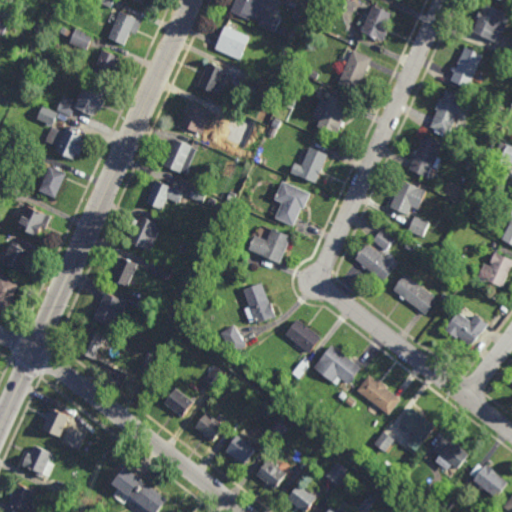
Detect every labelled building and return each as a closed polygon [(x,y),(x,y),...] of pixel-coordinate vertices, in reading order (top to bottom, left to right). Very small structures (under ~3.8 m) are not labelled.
[(114,0),(111,8),(98,2),(98,0),(114,0)] [(232,0),(268,0),(260,21),(249,16),(246,23),(227,15),(232,0)] [(509,17),(497,44),(472,33),(484,6),(509,17)] [(372,10),(389,18),(382,32),(387,34),(383,42),(362,32),(372,10)] [(107,39),(123,46),(128,33),(134,35),(139,22),(118,13),(107,39)] [(4,35),(0,33),(0,16),(10,21),(4,35)] [(87,50),(70,42),(77,28),(94,36),(87,50)] [(212,50),(239,62),(249,41),(222,29),(212,50)] [(464,49),(482,57),(467,90),(450,83),(464,49)] [(92,72),(111,81),(120,60),(101,52),(92,72)] [(353,53),(371,60),(356,94),(338,87),(353,53)] [(197,88),(214,95),(220,81),(226,83),(229,76),(206,66),(197,88)] [(316,79),(311,77),(315,69),(320,72),(316,79)] [(260,87),(256,86),(256,87),(242,81),(247,71),(260,77),(260,78),(264,80),(260,87)] [(291,108),(281,103),(292,84),(299,88),(295,96),(297,97),(291,108)] [(73,110),(91,117),(94,110),(101,113),(105,103),(98,100),(101,95),(82,87),(73,110)] [(444,91),(472,103),(457,139),(429,127),(444,91)] [(58,111),(71,116),(77,101),(64,95),(58,111)] [(319,101),(327,104),(329,99),(344,104),(331,138),(308,130),(319,101)] [(179,126),(201,135),(210,114),(188,104),(179,126)] [(52,125),(50,124),(49,126),(46,124),(47,123),(37,118),(43,106),(58,113),(52,125)] [(278,128),(271,125),(274,118),(281,121),(278,128)] [(44,143),(56,148),(54,155),(72,163),(76,155),(79,157),(85,141),(81,139),(82,137),(65,130),(64,133),(50,127),(44,143)] [(422,137),(441,145),(427,178),(408,170),(422,137)] [(162,166),(178,174),(191,148),(174,140),(162,166)] [(507,144),(508,143),(511,144),(511,163),(510,169),(498,163),(501,157),(495,154),(501,141),(507,144)] [(35,159),(22,153),(27,144),(39,150),(35,159)] [(289,174),(293,165),(301,168),(309,150),(326,158),(314,185),(289,174)] [(39,193),(55,199),(64,174),(48,168),(39,193)] [(7,197),(0,193),(0,178),(13,185),(7,197)] [(282,183),(309,194),(302,213),(297,211),(292,226),(274,219),(280,203),(275,201),(282,183)] [(401,183),(425,193),(417,211),(410,208),(406,217),(389,209),(401,183)] [(146,203),(160,209),(164,199),(177,204),(181,196),(154,185),(146,203)] [(202,203),(189,196),(194,186),(207,192),(202,203)] [(233,202),(226,199),(230,191),(237,194),(233,202)] [(17,227),(36,235),(45,216),(25,207),(17,227)] [(511,212),(511,246),(501,241),(511,219),(509,218),(511,212)] [(242,222),(235,218),(237,214),(244,217),(242,222)] [(127,241),(151,251),(159,231),(154,229),(156,224),(137,216),(127,241)] [(424,237),(409,231),(415,216),(430,222),(424,237)] [(379,230),(393,241),(384,253),(397,263),(383,282),(355,261),(379,230)] [(249,251),(254,238),(266,243),(270,232),(289,240),(279,264),(249,251)] [(410,252),(404,246),(410,241),(415,246),(410,252)] [(1,263),(23,272),(31,253),(9,244),(1,263)] [(494,254),(511,261),(511,264),(502,288),(478,278),(483,265),(489,268),(491,264),(489,264),(494,254)] [(110,283),(126,290),(135,266),(119,260),(110,283)] [(168,280),(154,273),(158,264),(172,271),(168,280)] [(403,276),(437,301),(425,316),(392,292),(403,276)] [(0,308),(6,311),(17,284),(0,277),(0,308)] [(244,292),(260,285),(272,317),(249,326),(243,310),(250,308),(244,292)] [(91,318),(116,329),(128,303),(102,292),(91,318)] [(444,330),(454,338),(457,335),(470,346),(485,327),(472,317),(468,322),(457,313),(444,330)] [(296,321),(320,339),(309,355),(284,336),(296,321)] [(234,354),(220,333),(233,325),(247,346),(234,354)] [(92,363),(101,341),(84,334),(75,356),(92,363)] [(331,344),(363,368),(349,386),(340,379),(336,384),(313,368),(331,344)] [(149,364),(143,361),(147,353),(153,356),(149,364)] [(300,379),(293,374),(302,360),(310,366),(300,379)] [(217,390),(204,381),(215,366),(228,375),(217,390)] [(367,377),(399,401),(389,416),(356,392),(367,377)] [(180,418),(191,404),(170,387),(159,402),(180,418)] [(344,401),(339,397),(342,392),(347,395),(344,401)] [(352,407),(346,403),(351,397),(357,401),(352,407)] [(412,409),(437,426),(417,453),(408,446),(418,433),(402,422),(412,409)] [(41,429),(58,437),(67,418),(50,410),(41,429)] [(205,413),(223,427),(211,443),(193,429),(205,413)] [(246,429),(241,424),(247,417),(252,422),(246,429)] [(78,450),(62,442),(69,428),(85,435),(78,450)] [(263,458),(257,454),(273,432),(279,436),(263,458)] [(386,453),(375,445),(384,432),(395,441),(386,453)] [(444,435),(468,455),(455,470),(432,450),(444,435)] [(236,437),(255,453),(243,466),(225,451),(236,437)] [(21,467),(47,480),(53,467),(46,464),(50,455),(32,446),(21,467)] [(265,459),(286,476),(275,490),(253,473),(265,459)] [(339,486),(325,475),(328,471),(329,472),(337,462),(350,472),(339,486)] [(485,467),(507,483),(495,499),(474,483),(485,467)] [(121,468),(165,500),(156,511),(146,511),(109,484),(121,468)] [(70,500),(55,494),(60,482),(76,489),(70,500)] [(6,506),(20,511),(25,511),(34,493),(16,484),(6,506)] [(297,485),(317,500),(308,511),(302,511),(286,499),(297,485)] [(435,496),(430,493),(434,488),(438,490),(435,496)] [(368,511),(358,511),(357,511),(366,499),(374,504),(368,511)]
